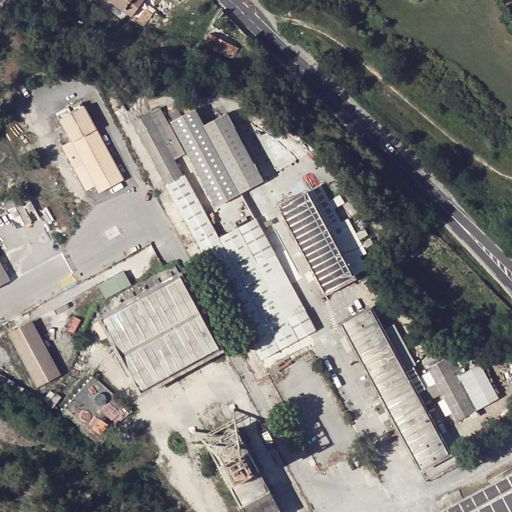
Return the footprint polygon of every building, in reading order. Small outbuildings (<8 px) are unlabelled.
[(77,0),(87,8),(88,7),(94,12),(100,5),(93,0),(77,0)] [(108,0),(130,17),(143,0),(108,0)] [(232,58),(237,47),(209,33),(204,45),(232,58)] [(81,103),(57,116),(70,142),(94,187),(98,194),(122,181),(81,103)] [(264,179),(227,109),(203,122),(195,105),(170,119),(216,205),(264,179)] [(174,159),(185,153),(160,108),(133,122),(262,358),(316,329),(255,218),(219,237),(195,192),(192,194),(182,177),(184,176),(174,159)] [(70,142),(61,146),(85,191),(94,187),(70,142)] [(325,292),(367,269),(360,256),(349,237),(337,214),(348,209),(344,200),(333,206),(321,184),(279,207),(325,292)] [(31,196),(28,191),(4,204),(7,210),(31,196)] [(349,237),(360,256),(366,253),(356,233),(349,237)] [(155,254),(150,243),(142,247),(149,258),(155,254)] [(0,264),(0,284),(8,280),(0,264)] [(124,270),(97,283),(103,297),(131,284),(124,270)] [(195,362),(220,349),(179,273),(101,314),(142,390),(175,373),(195,362)] [(431,384),(416,392),(404,371),(382,329),(370,308),(341,323),(420,469),(449,453),(421,403),(436,395),(451,421),(496,397),(478,363),(456,375),(446,356),(422,369),(431,384)] [(38,386),(59,375),(31,323),(10,333),(38,386)] [(393,323),(382,329),(404,371),(417,364),(393,323)] [(307,346),(269,367),(271,372),(310,351),(307,346)] [(310,352),(310,351),(271,372),(272,373),(310,352)] [(205,380),(195,362),(175,373),(185,391),(205,380)] [(132,411),(94,376),(61,411),(101,446),(115,426),(132,411)] [(209,445),(246,511),(280,511),(270,491),(271,491),(237,429),(231,432),(214,442),(209,445)] [(511,511),(511,472),(438,511),(511,511)]
